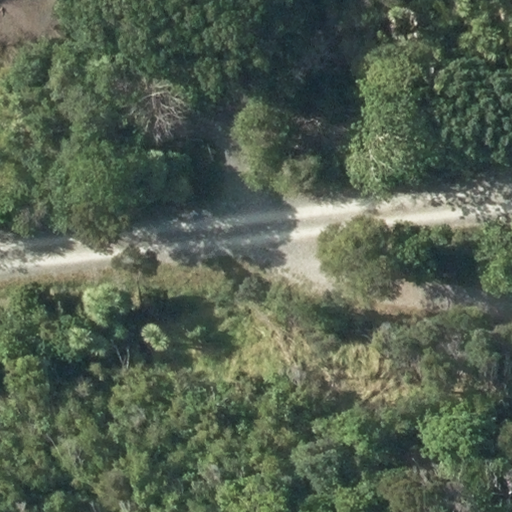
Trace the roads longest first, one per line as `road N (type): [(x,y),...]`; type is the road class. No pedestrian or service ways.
road 1 (track): [(219,230),(511,187)]
road 2 (track): [(0,252),(219,230)]
